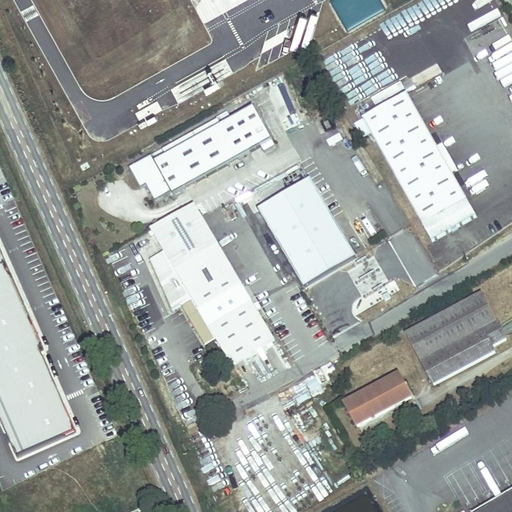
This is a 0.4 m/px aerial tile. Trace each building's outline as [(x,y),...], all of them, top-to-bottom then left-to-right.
[(433,242),(477,217),(408,96),(355,125),(362,138),(371,133),(433,242)] [(228,113),(217,119),(218,121),(222,127),(167,157),(164,152),(163,150),(130,169),(141,189),(147,186),(156,202),(172,193),(174,197),(262,148),(265,153),(273,148),(274,145),(273,142),(255,108),(233,120),(228,113)] [(222,127),(218,121),(164,152),(167,157),(222,127)] [(327,142),(330,148),(343,140),(340,135),(327,142)] [(276,341),(202,217),(196,207),(152,231),(165,252),(151,261),(173,311),(182,306),(206,347),(217,341),(232,367),(276,341)] [(0,416),(19,459),(78,432),(40,349),(45,347),(8,264),(0,246),(0,416)] [(369,254),(360,259),(362,263),(371,257),(369,254)] [(358,283),(378,272),(377,270),(357,281),(358,283)] [(302,275),(296,279),(300,285),(306,282),(302,275)] [(389,293),(383,296),(385,302),(391,298),(389,293)] [(482,293),(406,334),(434,386),(496,353),(494,348),(508,340),(482,293)] [(399,375),(345,404),(358,428),(412,398),(399,375)] [(97,391),(91,376),(85,379),(92,393),(97,391)] [(366,467),(362,460),(356,464),(360,471),(366,467)] [(511,511),(511,491),(476,511),(511,511)]
